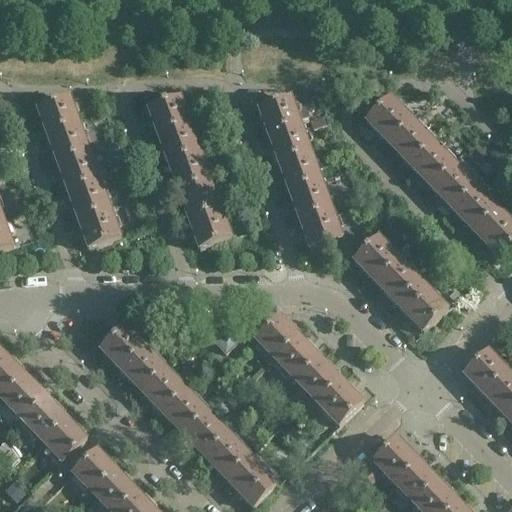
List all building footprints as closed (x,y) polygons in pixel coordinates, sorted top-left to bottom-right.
[(256,101),(260,100),(258,92),(250,92),(240,101),(239,101),(246,118),(260,113),(256,101)] [(300,98),(292,101),(300,123),(308,120),(300,98)] [(300,123),(292,101),(279,106),(260,113),(262,121),(263,122),(264,125),(269,139),(301,127),(300,123)] [(79,128),(70,102),(55,107),(39,113),(41,121),(43,125),(48,139),(79,128)] [(191,128),(181,102),(172,105),(167,107),(149,113),(152,120),(154,125),(159,139),(191,128)] [(389,148),(414,125),(392,102),(367,125),(378,137),(384,142),(389,148)] [(311,124),(314,133),(326,128),(323,120),(311,124)] [(410,170),(435,147),(414,125),(389,148),(400,159),(404,164),(409,169),(410,170)] [(312,156),(301,127),(269,139),(272,147),(274,154),(280,168),(312,156)] [(90,156),(79,128),(48,139),(51,146),(53,154),(58,167),(90,156)] [(201,156),(191,128),(159,139),(161,146),(164,153),(169,168),(201,156)] [(432,192),(456,169),(435,147),(410,170),(421,181),(426,186),(432,192)] [(100,184),(90,156),(58,167),(61,174),(64,181),(69,196),(100,184)] [(211,184),(201,156),(169,168),(172,175),(174,182),(179,196),(211,184)] [(322,184),(312,156),(280,168),(282,174),(285,182),(290,196),(322,184)] [(453,214),(478,191),(456,169),(432,192),(433,193),(436,197),(442,203),(453,214)] [(111,213),(100,184),(69,196),(74,211),(79,224),(111,213)] [(222,213),(211,184),(179,196),(182,203),(185,210),(190,225),(222,213)] [(332,213),(322,184),(290,196),(292,202),(295,211),(300,225),(332,213)] [(474,236),(499,213),(478,191),(453,214),(464,225),(469,231),(474,236)] [(342,199),(346,208),(356,204),(353,195),(342,199)] [(134,206),(124,209),(130,225),(140,221),(134,206)] [(122,242),(111,213),(79,224),(84,238),(90,254),(122,242)] [(232,242),(222,213),(190,225),(192,231),(195,239),(201,254),(210,250),(232,242)] [(343,242),(332,213),(300,225),(303,231),(306,239),(311,254),(343,242)] [(511,252),(511,226),(499,213),(474,236),(483,245),(489,252),(501,264),(511,252)] [(13,248),(4,222),(0,223),(0,256),(14,251),(13,248)] [(376,287),(400,264),(379,242),(363,257),(355,265),(365,276),(368,279),(371,282),(376,287)] [(398,309),(422,286),(400,264),(376,287),(381,292),(384,295),(387,299),(398,309)] [(363,290),(371,282),(368,279),(365,276),(357,284),(360,287),(363,290)] [(448,314),(422,286),(398,309),(402,314),(405,317),(408,320),(424,337),(430,332),(448,314)] [(379,307),(387,299),(384,295),(381,292),(372,300),(376,303),(379,307)] [(451,299),(457,305),(464,298),(459,292),(451,299)] [(400,328),(408,320),(405,317),(402,314),(394,322),(397,325),(400,328)] [(275,364),(300,340),(296,337),(292,333),(286,326),(281,321),(279,323),(275,327),(256,345),(275,364)] [(288,323),(286,326),(292,333),(296,337),(299,334),(288,323)] [(121,375),(145,351),(126,331),(118,339),(111,345),(102,355),(107,360),(110,363),(121,375)] [(227,357),(241,343),(230,332),(225,337),(223,339),(221,341),(215,346),(227,357)] [(296,386),(321,363),(316,357),(313,355),(308,349),(305,346),(300,340),(275,364),(296,386)] [(308,343),(305,346),(308,349),(313,355),(316,357),(319,354),(308,343)] [(142,396),(167,373),(145,351),(121,375),(131,385),(136,390),(142,396)] [(484,399),(508,375),(491,358),(489,356),(465,379),(473,388),(484,399)] [(0,401),(2,404),(27,380),(20,374),(18,371),(12,365),(9,363),(5,358),(0,363),(0,401)] [(12,360),(9,363),(12,365),(18,371),(20,374),(23,371),(12,360)] [(318,408),(342,385),(337,379),(335,377),(329,371),(326,368),(321,363),(296,386),(318,408)] [(329,365),(326,368),(329,371),(335,377),(337,379),(340,377),(329,365)] [(163,418),(188,395),(167,373),(142,396),(147,401),(152,407),(163,418)] [(505,421),(511,414),(511,379),(508,375),(484,399),(493,409),(499,415),(505,421)] [(23,425),(47,402),(42,397),(39,394),(33,387),(32,386),(27,380),(2,404),(3,405),(17,419),(23,425)] [(34,383),(32,386),(33,387),(39,394),(42,397),(45,394),(34,383)] [(344,427),(364,407),(359,402),(355,398),(349,392),(348,390),(342,385),(318,408),(338,429),(340,431),(344,427)] [(351,388),(348,390),(349,392),(355,398),(359,402),(361,399),(351,388)] [(184,440),(209,417),(188,395),(163,418),(173,428),(178,434),(184,440)] [(44,447),(68,424),(63,418),(60,415),(54,409),(52,407),(47,402),(23,425),(44,447)] [(55,404),(52,407),(54,409),(60,415),(63,418),(66,416),(55,404)] [(17,419),(3,405),(0,407),(0,415),(10,426),(17,419)] [(205,462),(230,439),(209,417),(184,440),(189,445),(195,451),(205,462)] [(63,468),(88,444),(84,439),(79,435),(76,431),(73,428),(68,424),(44,447),(63,468)] [(75,425),(73,428),(76,431),(79,435),(84,439),(86,437),(75,425)] [(226,484),(251,460),(230,439),(205,462),(215,472),(221,478),(226,484)] [(403,472),(415,461),(409,454),(410,453),(406,448),(404,449),(399,443),(393,448),(392,447),(378,461),(379,462),(374,467),(375,468),(364,478),(366,480),(372,487),(383,477),(396,490),(408,478),(403,472)] [(5,446),(0,451),(0,459),(11,471),(20,462),(5,446)] [(93,499),(118,475),(113,470),(110,467),(106,463),(102,459),(98,455),(74,478),(93,499)] [(105,456),(102,459),(113,470),(116,468),(105,456)] [(277,488),(251,460),(226,484),(234,492),(241,499),(253,511),(255,511),(279,489),(277,488)] [(424,470),(421,466),(415,461),(403,472),(408,478),(396,490),(414,509),(439,485),(433,479),(430,476),(424,470)] [(425,465),(423,468),(424,470),(430,476),(433,479),(436,477),(427,467),(425,465)] [(106,511),(123,511),(139,497),(134,491),(131,489),(125,483),(123,480),(118,475),(93,499),(106,511)] [(126,477),(123,480),(134,491),(136,489),(126,477)] [(34,478),(27,484),(32,489),(39,483),(34,478)] [(17,483),(6,494),(17,506),(28,495),(17,483)] [(417,511),(454,511),(460,507),(454,501),(451,498),(445,492),(444,490),(439,485),(414,509),(417,511)] [(447,487),(444,490),(445,492),(451,498),(454,501),(457,499),(447,487)] [(153,511),(152,511),(146,504),(144,502),(139,497),(123,511),(153,511)] [(147,499),(144,502),(153,511),(155,511),(157,511),(147,499)]
